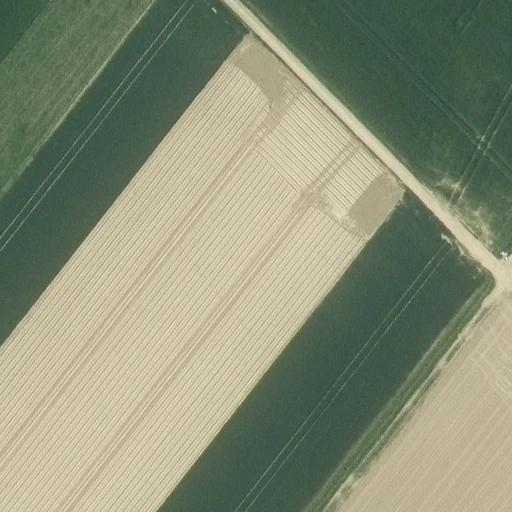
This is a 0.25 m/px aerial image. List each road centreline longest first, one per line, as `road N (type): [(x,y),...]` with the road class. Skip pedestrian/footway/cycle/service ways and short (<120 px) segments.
road 1 (track): [(511,285),(226,0)]
road 2 (track): [(326,511),(511,276)]
